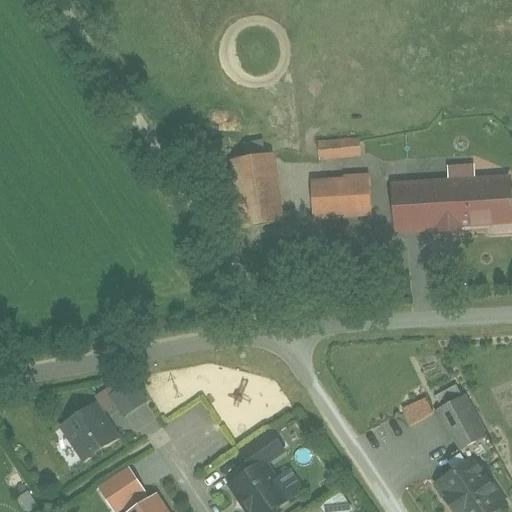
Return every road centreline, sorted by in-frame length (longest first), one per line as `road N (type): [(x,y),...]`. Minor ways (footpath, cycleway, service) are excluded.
road 1 (unclassified): [(57,0),(275,326)]
road 2 (unclassified): [(275,326),(0,380)]
road 3 (unclassified): [(511,314),(275,326)]
road 4 (unclassified): [(275,326),(402,511)]
